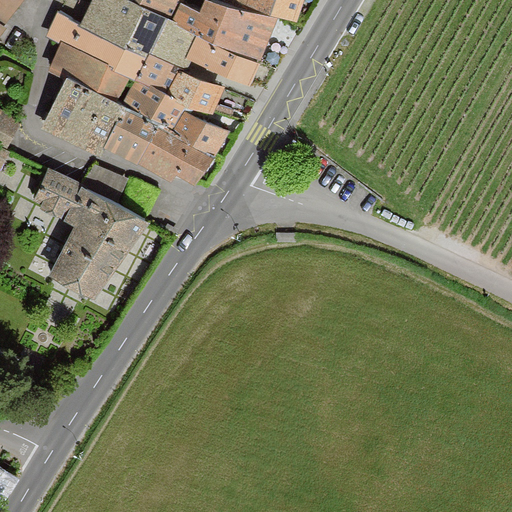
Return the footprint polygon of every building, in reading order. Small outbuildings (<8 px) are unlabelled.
[(0,0),(0,15),(11,0),(0,0)] [(152,8),(140,2),(134,0),(102,0),(96,15),(132,30),(140,34),(152,8)] [(175,19),(183,0),(141,0),(140,2),(152,8),(166,15),(175,19)] [(259,51),(274,12),(237,3),(224,0),(210,0),(207,10),(183,0),(175,19),(202,32),(216,39),(218,33),(259,51)] [(299,0),(248,0),(294,15),(299,0)] [(166,15),(152,8),(140,34),(132,30),(126,44),(146,54),(149,49),(166,15)] [(66,42),(129,73),(135,76),(146,54),(126,44),(90,27),(68,14),(56,38),(66,42)] [(126,44),(132,30),(96,15),(90,27),(126,44)] [(166,15),(149,49),(184,66),(190,54),(202,32),(175,19),(166,15)] [(218,43),(216,39),(202,32),(190,54),(249,80),(258,60),(218,43)] [(68,75),(116,98),(129,73),(66,42),(55,70),(68,75)] [(181,73),(184,66),(149,49),(146,54),(135,76),(138,77),(190,102),(210,108),(220,86),(181,73)] [(108,140),(125,103),(116,98),(68,75),(47,119),(105,146),(108,140)] [(190,102),(138,77),(125,103),(159,120),(177,129),(186,111),(190,102)] [(108,140),(139,155),(159,120),(125,103),(108,140)] [(20,120),(0,110),(0,143),(7,147),(20,120)] [(213,149),(225,128),(186,111),(177,129),(213,149)] [(194,174),(213,149),(177,129),(159,120),(139,155),(173,172),(177,164),(194,174)] [(73,211),(86,187),(49,169),(38,195),(73,211)] [(157,190),(133,180),(125,203),(148,213),(157,190)] [(100,283),(146,218),(86,187),(73,211),(70,218),(80,222),(60,263),(100,283)] [(297,233),(277,232),(278,241),(297,242),(297,233)] [(0,499),(15,476),(0,466),(0,499)]
